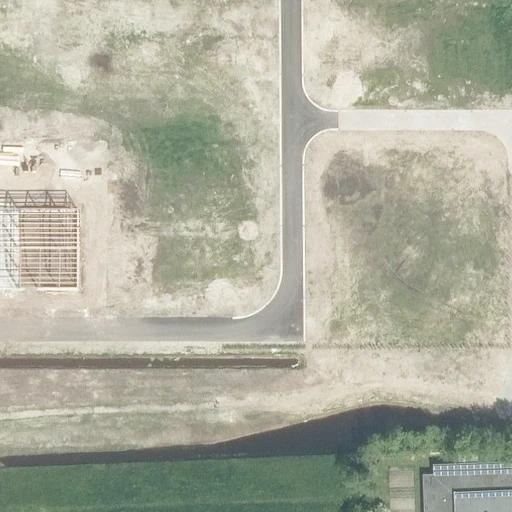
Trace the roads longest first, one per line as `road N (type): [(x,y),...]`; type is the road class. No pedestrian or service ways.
road 1 (residential): [(0,335),(276,332),(288,320),(292,293),(291,122)]
road 2 (residential): [(291,122),(511,126)]
road 3 (residential): [(291,122),(290,0)]
